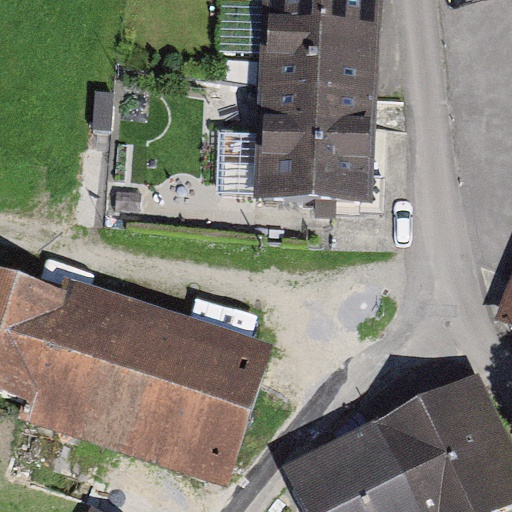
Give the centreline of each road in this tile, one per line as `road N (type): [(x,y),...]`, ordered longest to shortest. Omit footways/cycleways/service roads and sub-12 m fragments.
road 1 (residential): [(417,0),(444,324)]
road 2 (track): [(0,229),(301,302)]
road 3 (residential): [(444,324),(295,436),(246,511)]
road 4 (track): [(351,398),(301,302),(371,283),(442,277)]
